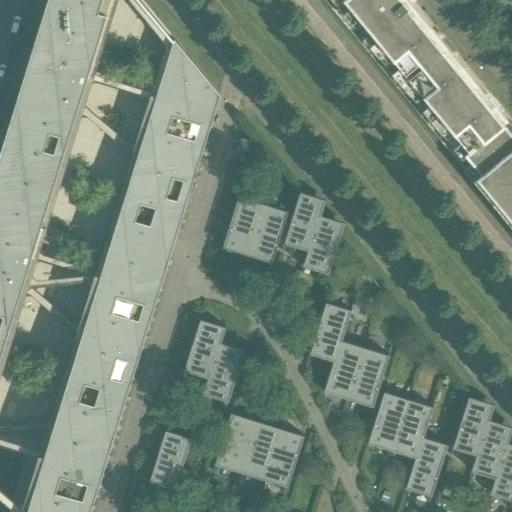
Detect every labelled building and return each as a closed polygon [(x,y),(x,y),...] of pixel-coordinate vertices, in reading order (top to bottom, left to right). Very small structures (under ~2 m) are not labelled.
[(0,349),(109,0),(45,0),(29,53),(19,85),(0,145),(0,349)] [(324,0),(472,179),(511,146),(511,132),(508,128),(511,124),(511,120),(413,1),(413,0),(324,0)] [(87,511),(219,92),(173,36),(173,38),(24,511),(87,511)] [(240,137),(238,145),(237,148),(248,152),(252,141),(240,137)] [(511,146),(472,179),(511,227),(511,146)] [(244,163),(246,156),(240,154),(237,161),(244,163)] [(284,242),(307,250),(308,250),(319,214),(320,214),(325,199),(299,191),(284,242)] [(222,246),(247,254),(263,203),(238,195),(222,246)] [(263,203),(247,254),(271,262),(287,211),(263,203)] [(308,250),(307,250),(302,265),(328,273),(344,222),(320,214),(319,214),(308,250)] [(309,353),(333,360),(334,360),(340,339),(341,340),(351,309),(325,301),(309,353)] [(184,370),(207,377),(209,378),(220,342),(225,326),(200,318),(184,370)] [(323,390),(348,398),(364,347),(341,340),(340,339),(334,360),(333,360),(323,390)] [(209,378),(207,377),(202,393),(228,401),(244,349),(220,342),(209,378)] [(364,347),(348,398),(372,406),(388,354),(364,347)] [(367,442),(392,450),(409,399),(383,391),(367,442)] [(452,447),(476,454),(477,455),(488,418),(489,419),(494,404),(468,396),(452,447)] [(392,450),(415,457),(416,457),(422,436),(423,436),(432,406),(409,399),(392,450)] [(214,463),(239,471),(256,420),(230,412),(214,463)] [(471,470),(494,477),(495,477),(507,442),(511,427),(511,426),(489,419),(488,418),(477,455),(476,454),(471,470)] [(239,471),(263,479),(280,427),(256,420),(239,471)] [(280,427),(263,479),(287,486),(303,435),(280,427)] [(165,429),(149,481),(174,489),(190,437),(165,429)] [(416,457),(415,457),(405,487),(431,495),(447,444),(423,436),(422,436),(416,457)] [(495,477),(494,477),(490,493),(511,499),(511,443),(507,442),(495,477)]
